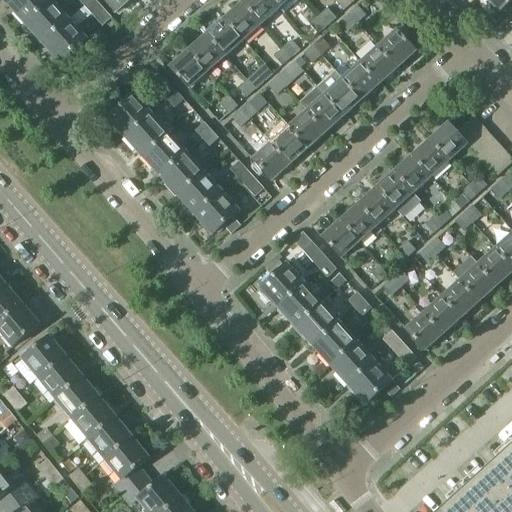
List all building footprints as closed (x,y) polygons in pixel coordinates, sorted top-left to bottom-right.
[(15,0),(10,6),(27,25),(53,1),(51,0),(15,0)] [(71,21),(44,45),(62,64),(66,61),(67,63),(73,58),(71,56),(88,41),(77,28),(92,15),(103,27),(113,18),(96,0),(93,0),(86,7),(70,21),(71,21)] [(133,0),(105,0),(118,14),(133,0)] [(273,0),(247,0),(243,3),(263,25),(281,9),(273,0)] [(273,0),(281,9),(291,0),(273,0)] [(357,0),(338,0),(338,1),(346,10),(357,0)] [(511,0),(487,0),(501,14),(511,3),(511,0)] [(27,25),(44,45),(71,21),(70,21),(53,1),(27,25)] [(243,3),(225,20),(245,42),(263,25),(243,3)] [(359,7),(351,14),(355,18),(353,20),(357,25),(367,16),(359,7)] [(328,9),(320,16),(325,21),(323,23),(327,27),(337,18),(328,9)] [(355,18),(351,14),(341,22),(349,31),(357,25),(353,20),(355,18)] [(325,21),(320,16),(311,25),(319,34),(327,27),(323,23),(325,21)] [(225,20),(207,36),(226,58),(245,42),(225,20)] [(398,31),(379,47),(399,69),(418,52),(398,31)] [(207,36),(189,52),(209,74),(226,58),(207,36)] [(323,39),(315,46),(320,50),(318,52),(322,56),(331,48),(323,39)] [(293,41),(285,48),(289,53),(288,54),(292,59),(301,50),(293,41)] [(320,50),(315,46),(305,55),(313,64),(322,56),(318,52),(320,50)] [(379,47),(361,64),(381,85),(399,69),(379,47)] [(289,53),(285,48),(275,57),(283,67),(292,59),(288,54),(289,53)] [(209,74),(189,52),(171,68),(191,90),(209,74)] [(361,64),(344,79),(364,101),(381,85),(361,64)] [(287,71),(279,78),(283,83),(281,84),(285,89),(295,80),(287,71)] [(152,81),(169,101),(178,92),(161,73),(152,81)] [(257,73),(248,81),(253,86),(251,87),(255,92),(265,82),(257,73)] [(283,83),(279,78),(269,87),(277,96),(285,89),(281,84),(283,83)] [(344,79),(326,96),(346,118),(364,101),(344,79)] [(253,86),(248,81),(239,89),(247,99),(255,92),(251,87),(253,86)] [(178,92),(169,101),(176,109),(186,100),(178,92)] [(109,119),(127,138),(154,115),(136,95),(119,111),(117,109),(112,114),(113,115),(109,119)] [(326,96),(308,112),(327,134),(346,118),(326,96)] [(221,105),(229,115),(238,106),(230,97),(221,105)] [(251,103),(243,110),(247,115),(245,117),(250,121),(260,112),(251,103)] [(247,115),(243,110),(233,119),(241,128),(250,121),(245,117),(247,115)] [(308,112),(290,128),(309,150),(327,134),(308,112)] [(127,138),(144,158),(171,134),(154,115),(127,138)] [(475,117),(457,132),(465,141),(483,125),(475,117)] [(196,132),(203,140),(213,131),(206,123),(196,132)] [(450,125),(432,141),(451,162),(469,146),(465,141),(457,132),(450,125)] [(491,134),(483,125),(465,141),(469,146),(473,150),(491,134)] [(290,128),(272,145),(292,167),(309,150),(290,128)] [(213,131),(203,140),(210,148),(220,139),(213,131)] [(144,158),(162,177),(188,153),(171,134),(144,158)] [(499,143),(491,134),(473,150),(481,159),(499,143)] [(432,141),(414,158),(433,179),(451,162),(432,141)] [(506,151),(499,143),(481,159),(488,168),(506,151)] [(292,167),(272,145),(254,161),(274,182),(292,167)] [(511,164),(511,157),(506,151),(488,168),(498,178),(511,164)] [(162,177),(179,196),(206,173),(188,153),(162,177)] [(414,158),(396,173),(415,194),(433,179),(414,158)] [(232,170),(239,178),(248,170),(241,162),(232,170)] [(248,170),(239,178),(256,198),(265,190),(248,170)] [(179,196),(196,215),(223,192),(206,173),(179,196)] [(396,173),(379,189),(398,210),(415,194),(396,173)] [(511,177),(510,175),(503,182),(507,186),(505,188),(510,193),(511,190),(511,177)] [(480,177),(472,184),(476,189),(475,191),(479,195),(488,186),(480,177)] [(507,186),(503,182),(492,191),(501,200),(510,193),(505,188),(507,186)] [(476,189),(472,184),(462,193),(470,202),(479,195),(475,191),(476,189)] [(379,189),(360,205),(380,227),(398,210),(379,189)] [(223,192),(196,215),(214,235),(218,232),(220,233),(225,229),(224,227),(229,223),(235,230),(245,222),(238,214),(241,212),(223,192)] [(360,205),(343,221),(362,242),(380,227),(360,205)] [(475,206),(466,214),(471,219),(469,220),(473,225),(483,216),(475,206)] [(445,209),(436,216),(440,221),(439,223),(443,227),(453,218),(445,209)] [(471,219),(466,214),(456,222),(465,232),(473,225),(469,220),(471,219)] [(440,221),(436,216),(426,225),(435,235),(443,227),(439,223),(440,221)] [(362,242),(343,221),(324,238),(344,259),(362,242)] [(296,242),(322,271),(331,262),(313,243),(305,234),(296,242)] [(511,235),(497,249),(511,266),(511,235)] [(438,238),(431,245),(435,250),(433,252),(438,257),(447,248),(438,238)] [(408,242),(401,249),(405,253),(403,255),(407,260),(417,251),(408,242)] [(435,250),(431,245),(420,255),(429,265),(438,257),(433,252),(435,250)] [(405,253),(401,249),(392,257),(400,266),(407,260),(403,255),(405,253)] [(511,266),(497,249),(478,266),(498,287),(511,274),(511,266)] [(276,259),(265,269),(274,279),(285,269),(276,259)] [(331,262),(322,271),(329,278),(338,270),(331,262)] [(262,289),(280,309),(307,285),(289,265),(285,269),(274,279),(272,280),(271,279),(265,284),(267,285),(262,289)] [(372,274),(381,283),(390,275),(381,265),(372,274)] [(478,266),(461,281),(481,303),(498,287),(478,266)] [(402,271),(395,278),(399,283),(397,284),(401,289),(411,280),(402,271)] [(0,292),(8,285),(0,275),(0,292)] [(340,275),(331,283),(338,290),(347,282),(340,275)] [(399,283),(395,278),(384,287),(393,297),(401,289),(397,284),(399,283)] [(461,281),(443,297),(462,319),(481,303),(461,281)] [(347,282),(339,290),(344,296),(353,288),(347,282)] [(0,292),(0,326),(25,304),(8,285),(0,292)] [(280,309),(298,328),(324,304),(307,285),(280,309)] [(349,302),(356,309),(365,301),(358,293),(349,302)] [(443,297),(425,314),(444,335),(462,319),(443,297)] [(365,301),(356,309),(363,317),(372,309),(365,301)] [(25,304),(0,326),(0,329),(15,347),(42,324),(25,304)] [(298,328),(315,347),(341,323),(324,304),(298,328)] [(444,335),(425,314),(407,330),(426,352),(444,335)] [(315,347),(332,367),(358,342),(341,323),(315,347)] [(384,339),(392,348),(401,340),(393,331),(384,339)] [(23,359),(41,380),(69,357),(51,336),(23,359)] [(401,340),(392,348),(410,367),(419,359),(401,340)] [(332,367),(350,387),(376,362),(358,342),(332,367)] [(41,380),(57,400),(85,378),(69,357),(41,380)] [(376,362),(350,387),(367,405),(372,401),(373,403),(378,398),(377,397),(384,390),(394,382),(376,362)] [(57,400),(73,420),(101,397),(85,378),(57,400)] [(394,382),(384,390),(391,399),(401,390),(394,382)] [(5,396),(11,405),(21,396),(15,388),(5,396)] [(21,396),(11,405),(18,413),(28,405),(21,396)] [(73,420),(90,440),(118,417),(101,397),(73,420)] [(0,402),(0,420),(7,430),(18,422),(2,401),(0,402)] [(90,440),(106,460),(134,437),(118,417),(90,440)] [(37,437),(44,444),(53,437),(47,429),(37,437)] [(20,437),(19,442),(23,447),(32,441),(25,433),(20,437)] [(53,437),(44,444),(51,453),(61,446),(53,437)] [(116,485),(124,496),(148,477),(140,467),(151,458),(134,437),(106,460),(122,480),(116,485)] [(511,511),(511,449),(500,461),(443,511),(511,511)] [(38,469),(46,478),(56,470),(49,460),(38,469)] [(0,511),(4,511),(32,490),(24,480),(15,487),(0,468),(0,511)] [(70,477),(76,485),(86,477),(80,469),(70,477)] [(56,470),(46,478),(54,488),(64,480),(56,470)] [(86,477),(76,485),(83,494),(93,486),(86,477)] [(138,500),(148,511),(166,511),(183,498),(166,477),(155,485),(148,477),(124,496),(132,505),(138,500)] [(33,511),(29,507),(39,499),(32,490),(4,511),(33,511)] [(166,511),(194,511),(183,498),(166,511)]
